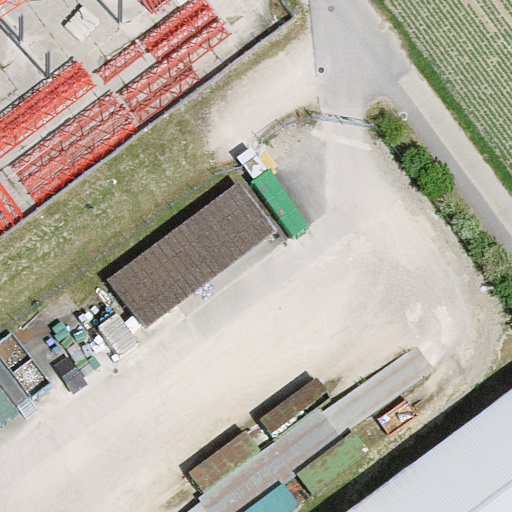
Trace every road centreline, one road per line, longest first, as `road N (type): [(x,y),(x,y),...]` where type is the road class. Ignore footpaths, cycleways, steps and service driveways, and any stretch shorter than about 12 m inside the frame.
road 1 (track): [(0,291),(355,30)]
road 2 (track): [(511,234),(334,0)]
